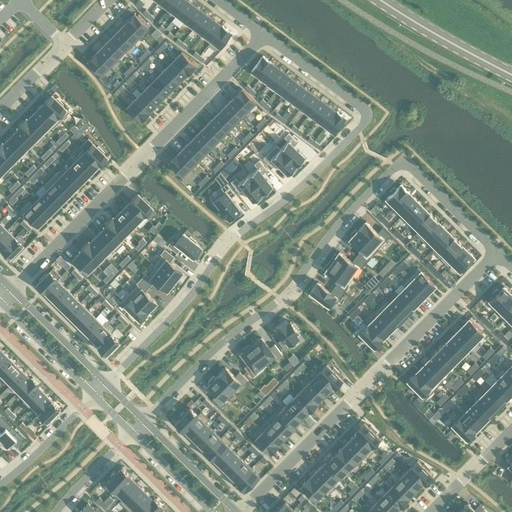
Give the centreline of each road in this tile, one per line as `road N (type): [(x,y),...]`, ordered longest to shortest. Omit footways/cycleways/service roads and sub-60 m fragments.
road 1 (residential): [(401,158),(336,223),(278,300),(210,352),(143,421)]
road 2 (residential): [(106,380),(185,302),(234,239),(365,120)]
road 3 (residential): [(496,252),(244,511)]
road 4 (residential): [(11,289),(262,33)]
road 5 (primary): [(511,74),(379,0)]
road 6 (residential): [(262,33),(365,109),(365,120)]
road 7 (residential): [(401,158),(496,252)]
road 8 (tertiary): [(106,380),(11,289)]
road 9 (tertiary): [(0,301),(93,393)]
road 10 (residential): [(0,484),(93,393)]
road 11 (tertiary): [(236,511),(143,421)]
